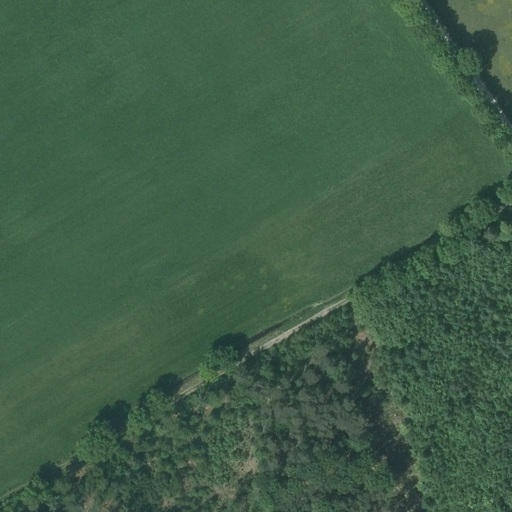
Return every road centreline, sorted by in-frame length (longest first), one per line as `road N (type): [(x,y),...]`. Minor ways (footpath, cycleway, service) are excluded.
road 1 (track): [(0,502),(511,203)]
road 2 (track): [(413,0),(511,133)]
